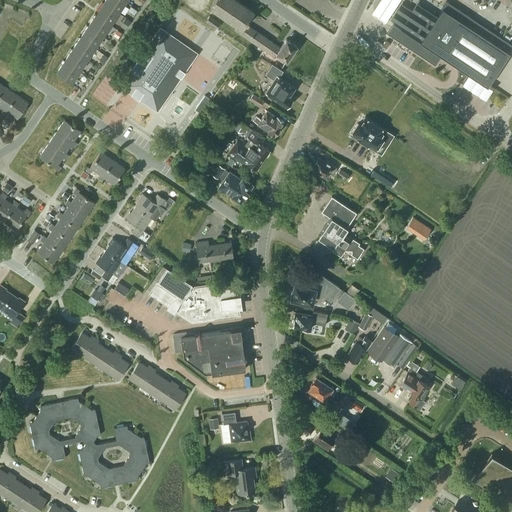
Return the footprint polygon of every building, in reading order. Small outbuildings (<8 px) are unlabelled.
[(105,0),(103,3),(119,14),(126,2),(123,0),(105,0)] [(234,29),(254,43),(260,34),(246,24),(254,13),(235,0),(213,0),(212,3),(213,3),(210,8),(236,26),(234,29)] [(398,0),(378,0),(372,10),(387,19),(398,0)] [(488,85),(510,52),(508,51),(511,45),(511,44),(447,1),(446,1),(446,2),(441,10),(438,14),(437,15),(420,4),(415,12),(404,5),(394,20),(402,25),(401,27),(399,26),(395,31),(393,35),(435,64),(438,59),(441,54),(488,85)] [(95,15),(111,25),(119,14),(103,3),(95,15)] [(131,5),(128,10),(134,14),(137,9),(131,5)] [(87,27),(103,37),(111,25),(95,15),(87,27)] [(209,15),(206,20),(216,28),(220,23),(209,15)] [(126,28),(130,21),(125,18),(121,24),(126,28)] [(79,38),(95,49),(103,37),(87,27),(79,38)] [(142,53),(120,85),(125,88),(134,94),(140,97),(139,98),(141,99),(157,110),(180,78),(182,75),(181,75),(184,71),(197,53),(192,49),(165,30),(160,27),(145,50),(142,53)] [(280,48),(260,34),(254,43),(274,57),(276,54),(286,62),(288,60),(290,60),(292,56),(292,54),(297,46),(286,39),(280,48)] [(72,50),(87,60),(95,49),(79,38),(72,50)] [(64,62),(79,72),(87,60),(72,50),(64,62)] [(79,72),(64,62),(56,73),(71,84),(79,72)] [(294,88),(280,78),(284,71),(273,64),(266,74),(276,81),(267,94),(286,107),(292,99),(288,97),(294,88)] [(0,106),(3,109),(5,110),(16,95),(4,86),(0,91),(0,106)] [(253,93),(249,99),(260,106),(264,100),(253,93)] [(5,110),(3,109),(1,112),(5,115),(7,112),(17,118),(28,103),(16,95),(5,110)] [(126,98),(115,114),(124,121),(136,106),(126,98)] [(202,99),(195,109),(197,111),(198,111),(200,112),(206,102),(205,101),(204,101),(202,99)] [(253,121),(274,135),(283,121),(266,110),(260,119),(256,117),(253,121)] [(358,122),(351,133),(375,148),(381,140),(387,144),(392,135),(365,117),(360,124),(358,122)] [(71,142),(70,144),(73,147),(76,143),(72,140),(79,130),(64,120),(56,132),(71,142)] [(239,121),(235,127),(242,133),(247,126),(239,121)] [(238,138),(227,154),(230,157),(236,160),(239,162),(239,161),(245,165),(246,163),(256,170),(266,156),(268,156),(270,153),(269,151),(269,150),(259,143),(264,137),(247,125),(247,126),(242,133),(250,138),(246,142),(239,137),(238,138)] [(63,155),(61,156),(65,159),(68,155),(64,152),(70,144),(71,142),(56,132),(47,144),(63,155)] [(63,155),(47,144),(39,156),(54,167),(53,168),(57,171),(60,167),(56,164),(61,156),(63,155)] [(92,169),(100,174),(101,175),(112,160),(100,152),(89,167),(88,166),(85,170),(89,173),(92,169)] [(230,157),(226,162),(232,166),(236,160),(230,157)] [(329,172),(333,174),(337,167),(334,165),(319,157),(317,157),(315,160),(316,162),(314,164),(312,168),(312,170),(326,178),(329,172)] [(101,175),(100,174),(97,178),(101,181),(104,177),(113,184),(124,168),(112,160),(101,175)] [(229,171),(228,172),(224,169),(224,168),(218,164),(211,174),(218,179),(220,174),(225,177),(218,188),(240,203),(252,185),(242,177),(240,179),(229,171)] [(340,169),(337,175),(345,180),(349,173),(341,169),(340,169)] [(83,170),(80,175),(81,175),(86,178),(89,173),(84,171),(83,170)] [(93,203),(89,200),(91,197),(86,194),(84,196),(78,192),(80,191),(76,188),(73,192),(77,195),(71,203),(70,204),(85,215),(93,203)] [(172,204),(168,201),(157,194),(153,200),(142,193),(138,200),(139,201),(135,206),(151,217),(155,220),(159,213),(161,215),(165,209),(167,210),(172,204)] [(24,195),(21,200),(26,204),(30,198),(24,195)] [(346,228),(357,212),(332,195),(321,211),(329,217),(320,232),(322,233),(318,239),(333,249),(333,250),(341,256),(345,249),(358,258),(364,248),(359,245),(360,242),(353,238),(352,240),(344,234),(347,229),(346,228)] [(11,205),(3,199),(2,198),(0,200),(0,219),(3,222),(14,207),(15,208),(18,204),(14,201),(11,205)] [(69,207),(63,215),(62,216),(77,227),(85,215),(70,204),(71,203),(68,200),(65,204),(69,207)] [(132,231),(142,238),(146,241),(150,235),(143,230),(151,217),(135,206),(131,213),(130,212),(125,218),(136,225),(132,231)] [(14,207),(3,222),(16,230),(26,215),(27,216),(30,212),(26,209),(23,213),(15,208),(14,207)] [(62,216),(63,215),(59,212),(56,216),(60,219),(55,227),(54,228),(69,239),(77,227),(62,216)] [(46,218),(50,221),(54,216),(49,213),(46,218)] [(411,231),(424,239),(431,228),(419,220),(411,231)] [(52,231),(47,238),(46,240),(61,251),(69,239),(54,228),(55,227),(51,224),(48,228),(52,231)] [(34,244),(40,234),(34,230),(27,240),(34,244)] [(52,262),(61,251),(46,240),(47,238),(43,236),(40,240),(44,243),(37,252),(52,262)] [(121,261),(129,249),(133,251),(137,244),(127,238),(123,244),(112,237),(108,244),(109,245),(105,250),(121,261)] [(233,256),(231,242),(209,245),(208,240),(196,242),(199,261),(210,259),(210,261),(220,260),(220,258),(233,256)] [(182,250),(190,252),(192,243),(183,241),(182,250)] [(143,247),(140,253),(150,259),(153,253),(143,247)] [(126,264),(121,261),(105,250),(101,256),(100,256),(95,262),(106,269),(101,275),(111,282),(116,275),(118,277),(126,264)] [(239,314),(238,305),(236,305),(235,298),(237,297),(234,281),(195,286),(195,288),(193,288),(190,286),(191,284),(167,268),(163,266),(151,284),(155,286),(150,292),(190,320),(192,321),(239,314)] [(312,303),(314,295),(322,297),(323,295),(331,300),(340,288),(319,273),(317,276),(310,274),(310,276),(299,273),(297,274),(293,290),(292,290),(291,294),(292,296),(291,298),(312,303)] [(119,281),(114,289),(124,296),(129,288),(119,281)] [(100,283),(97,289),(102,292),(105,287),(100,283)] [(0,309),(1,310),(12,294),(6,289),(0,284),(0,309)] [(353,285),(347,292),(355,298),(360,290),(353,285)] [(97,289),(96,288),(91,295),(99,300),(103,293),(102,292),(97,289)] [(357,300),(345,292),(338,301),(350,309),(357,300)] [(18,298),(12,294),(1,310),(13,318),(11,322),(17,326),(24,316),(18,312),(25,301),(18,297),(18,298)] [(377,310),(370,305),(366,310),(373,315),(377,310)] [(378,308),(375,313),(386,320),(389,315),(378,308)] [(327,313),(313,310),(313,314),(295,311),(294,318),(293,319),(292,322),(293,323),(293,325),(311,328),(312,322),(325,325),(327,313)] [(374,317),(366,313),(360,327),(367,330),(374,317)] [(360,324),(351,319),(346,329),(355,334),(360,324)] [(247,356),(244,354),(241,337),(242,337),(241,331),(237,327),(231,328),(231,329),(202,333),(199,330),(196,334),(187,335),(187,332),(173,334),(175,351),(183,350),(184,357),(205,374),(246,368),(245,360),(247,356)] [(398,336),(384,327),(368,350),(382,360),(383,359),(394,366),(411,341),(400,333),(398,336)] [(83,355),(95,337),(92,335),(90,337),(82,332),(71,348),(83,355)] [(358,362),(372,340),(365,335),(363,339),(359,336),(356,341),(356,340),(347,355),(358,362)] [(99,340),(95,337),(83,355),(95,363),(105,347),(98,342),(99,340)] [(418,346),(413,343),(398,364),(403,368),(418,346)] [(106,371),(118,353),(114,350),(113,352),(105,347),(95,363),(106,371)] [(122,355),(118,353),(106,371),(118,379),(129,363),(120,357),(122,355)] [(425,376),(418,371),(421,366),(411,360),(407,365),(410,366),(399,384),(406,389),(407,387),(411,389),(410,391),(414,394),(409,401),(420,409),(425,401),(422,399),(430,386),(423,381),(425,376)] [(128,377),(140,385),(152,367),(148,365),(147,367),(139,361),(128,377)] [(156,370),(152,367),(140,385),(152,393),(162,377),(154,372),(156,370)] [(333,388),(316,376),(311,384),(312,384),(308,389),(324,401),(325,399),(332,404),(339,394),(332,389),(333,388)] [(162,377),(152,393),(163,400),(175,382),(171,380),(170,382),(162,377)] [(179,385),(175,382),(163,400),(175,408),(185,392),(177,387),(179,385)] [(150,462),(144,436),(141,436),(128,428),(127,424),(114,427),(116,440),(97,444),(93,441),(97,435),(101,434),(95,408),(92,409),(79,400),(78,397),(41,405),(41,408),(33,421),(30,422),(35,448),(39,447),(51,456),(52,459),(66,456),(63,444),(82,440),(86,442),(82,449),(79,449),(84,476),(88,475),(100,483),(101,487),(139,479),(138,475),(146,463),(150,462)] [(355,399),(350,406),(361,413),(366,406),(355,399)] [(231,441),(241,440),(241,441),(251,439),(249,431),(248,431),(247,420),(235,421),(234,411),(221,413),(223,424),(228,423),(231,441)] [(218,418),(209,419),(210,429),(219,428),(218,418)] [(338,434),(323,424),(313,438),(328,448),(333,442),(340,446),(344,439),(337,434),(338,434)] [(511,511),(511,467),(492,454),(477,476),(511,499),(511,511),(458,511),(455,510),(452,511),(511,511)] [(256,476),(254,466),(242,467),(241,458),(225,460),(227,473),(235,472),(238,493),(255,490),(253,476),(256,476)] [(0,491),(1,492),(12,474),(9,471),(8,473),(0,468),(0,491)] [(401,474),(392,468),(386,477),(395,482),(401,474)] [(16,476),(12,474),(1,492),(12,499),(23,483),(15,478),(16,476)] [(24,507),(36,489),(32,486),(31,488),(23,483),(12,499),(24,507)] [(39,491),(36,489),(24,507),(31,511),(37,511),(46,499),(38,493),(39,491)] [(63,511),(66,509),(62,506),(61,508),(53,503),(46,511),(63,511)]
